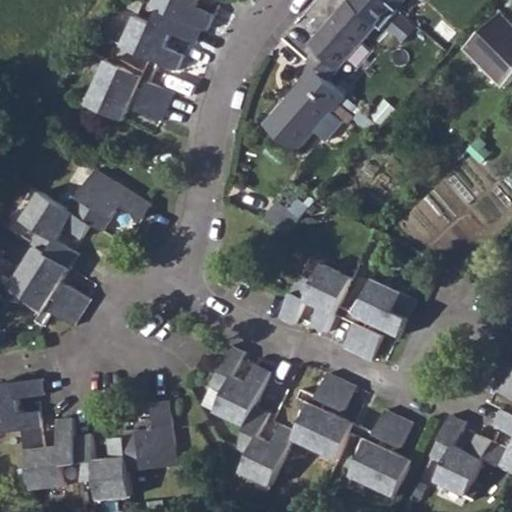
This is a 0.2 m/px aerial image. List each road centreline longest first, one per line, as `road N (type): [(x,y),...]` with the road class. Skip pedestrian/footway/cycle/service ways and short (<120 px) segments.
road 1 (residential): [(182,273),(242,320),(298,347),(484,413)]
road 2 (residential): [(291,0),(232,87),(206,218),(182,273)]
road 3 (residential): [(182,273),(134,279),(112,342),(82,359)]
